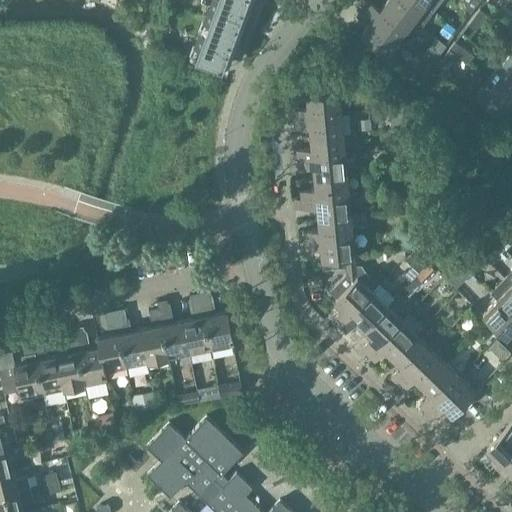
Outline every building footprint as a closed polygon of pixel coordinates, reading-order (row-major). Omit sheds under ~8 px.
[(215,0),(194,58),(222,68),(229,50),(238,53),(242,42),(233,39),(239,21),(249,25),(253,14),(243,10),(247,0),(215,0)] [(362,8),(401,37),(413,21),(387,1),(380,9),(368,0),(362,8)] [(387,0),(387,1),(413,21),(426,5),(419,0),(387,0)] [(401,37),(362,8),(357,16),(369,25),(361,34),(388,54),(401,37)] [(474,17),(481,22),(487,15),(480,9),(474,17)] [(481,22),(474,17),(468,24),(476,30),(481,22)] [(449,49),(457,55),(462,47),(455,41),(449,49)] [(511,48),(501,63),(511,71),(511,48)] [(449,49),(443,57),(451,63),(457,55),(449,49)] [(511,71),(501,63),(489,79),(511,96),(511,71)] [(511,96),(489,79),(476,96),(503,116),(510,107),(511,108),(511,96)] [(293,108),(294,118),(342,113),(340,92),(307,95),(308,107),(293,108)] [(309,126),(310,137),(344,134),(342,113),(294,118),(295,127),(309,126)] [(297,149),(298,158),(346,154),(344,134),(310,137),(311,147),(297,149)] [(313,167),(314,177),(348,174),(346,154),(298,158),(298,168),(313,167)] [(300,189),(301,199),(350,195),(348,174),(314,177),(315,188),(300,189)] [(352,215),(350,195),(301,199),(302,209),(317,207),(318,218),(352,215)] [(353,235),(352,215),(318,218),(319,229),(304,230),(305,240),(353,235)] [(353,235),(305,240),(306,249),(321,248),(322,259),(346,257),(355,256),(353,235)] [(346,257),(348,285),(357,276),(355,256),(346,257)] [(332,319),(339,326),(373,291),(357,276),(348,285),(334,300),(342,308),(332,319)] [(511,284),(497,299),(511,312),(511,284)] [(209,290),(199,292),(211,349),(233,345),(226,311),(214,313),(209,290)] [(356,322),(364,329),(387,305),(373,291),(339,326),(346,332),(356,322)] [(194,317),(183,319),(190,354),(211,349),(199,292),(189,294),(194,317)] [(511,312),(497,299),(483,314),(507,338),(511,332),(511,312)] [(168,305),(158,307),(160,318),(170,316),(168,305)] [(361,347),(368,354),(402,319),(387,305),(364,329),(371,337),(361,347)] [(114,309),(118,327),(128,325),(124,307),(114,309)] [(160,318),(158,307),(148,309),(151,320),(160,318)] [(118,327),(114,309),(105,311),(108,329),(118,327)] [(160,318),(162,324),(169,358),(190,354),(183,319),(174,321),(173,319),(170,316),(160,318)] [(385,350),(393,358),(417,334),(402,319),(368,354),(375,361),(385,350)] [(162,324),(141,328),(147,362),(169,358),(162,324)] [(83,325),(73,327),(85,384),(107,380),(106,371),(105,371),(100,346),(99,346),(90,348),(90,345),(87,342),(83,325)] [(118,327),(119,333),(126,367),(147,362),(141,328),(131,330),(131,327),(128,325),(118,327)] [(66,353),(57,354),(64,389),(85,384),(73,327),(64,329),(67,346),(65,350),(66,353)] [(97,337),(99,346),(100,346),(105,371),(106,371),(126,367),(119,333),(97,337)] [(391,376),(397,382),(431,348),(417,334),(393,358),(401,365),(391,376)] [(32,342),(35,353),(44,351),(42,340),(32,342)] [(35,353),(32,342),(23,344),(25,355),(35,353)] [(446,362),(431,348),(397,382),(404,389),(415,379),(422,386),(446,362)] [(14,363),(15,363),(12,350),(0,353),(5,376),(16,374),(14,363)] [(35,353),(36,359),(43,393),(64,389),(57,354),(46,357),(44,351),(35,353)] [(36,359),(15,363),(14,363),(16,374),(21,398),(43,393),(36,359)] [(420,404),(427,411),(460,376),(446,362),(422,386),(430,394),(420,404)] [(460,376),(427,411),(434,418),(444,407),(452,415),(476,391),(460,376)] [(229,384),(219,386),(221,397),(231,395),(229,384)] [(199,401),(197,391),(177,395),(179,405),(199,401)] [(0,450),(8,449),(18,446),(12,424),(6,426),(3,414),(0,414),(0,450)] [(185,437),(169,421),(146,445),(160,459),(146,473),(170,496),(185,481),(214,509),(211,511),(190,511),(179,501),(167,511),(293,511),(280,499),(267,511),(263,511),(245,494),(252,487),(236,471),(228,479),(222,473),(243,451),(207,415),(185,437)] [(497,468),(511,453),(511,426),(510,424),(487,449),(495,457),(490,462),(497,468)] [(34,432),(37,441),(48,438),(45,429),(34,432)] [(48,438),(37,441),(39,451),(50,448),(48,438)] [(0,450),(0,472),(13,469),(8,449),(0,450)] [(509,470),(511,473),(511,453),(497,468),(504,475),(509,470)] [(0,472),(0,495),(19,490),(13,469),(0,472)] [(45,473),(48,483),(58,480),(56,471),(45,473)] [(48,483),(50,493),(61,490),(58,480),(48,483)] [(0,495),(0,511),(21,511),(24,511),(19,490),(0,495)]
